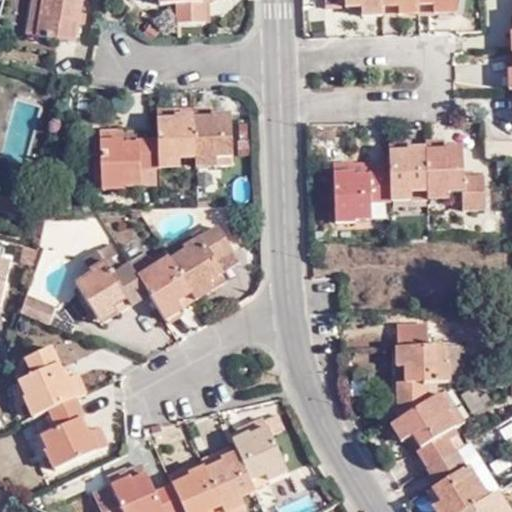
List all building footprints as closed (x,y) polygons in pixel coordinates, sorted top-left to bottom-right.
[(28,0),(23,35),(36,37),(42,0),(28,0)] [(42,0),(36,37),(76,43),(82,0),(42,0)] [(159,0),(160,5),(176,5),(177,25),(206,24),(205,4),(203,4),(202,0),(159,0)] [(361,9),(383,8),(382,0),(324,0),(325,4),(344,4),(345,9),(361,9)] [(420,7),(419,0),(382,0),(383,8),(420,7)] [(419,0),(420,7),(433,7),(434,16),(457,15),(455,0),(419,0)] [(419,16),(420,7),(383,8),(383,16),(398,16),(398,17),(419,16)] [(433,7),(420,7),(419,16),(420,17),(434,16),(433,7)] [(194,116),(194,120),(212,120),(212,116),(211,110),(211,109),(193,110),(194,116)] [(176,121),(176,117),(175,110),(156,111),(156,122),(176,121)] [(212,120),(194,120),(195,158),(232,157),(231,115),(225,116),(212,116),(212,120)] [(195,158),(194,120),(194,116),(176,117),(176,121),(156,122),(157,141),(158,169),(180,169),(180,159),(195,159),(195,158)] [(139,145),(139,142),(138,131),(100,132),(100,142),(124,142),(124,145),(139,145)] [(140,170),(158,169),(157,141),(139,142),(139,145),(124,145),(124,142),(100,142),(102,192),(125,191),(125,188),(140,188),(140,170)] [(426,150),(426,153),(444,153),(443,149),(444,142),(426,143),(426,150)] [(408,154),(408,150),(407,143),(389,144),(389,155),(408,154)] [(444,153),(426,153),(427,192),(427,194),(449,194),(462,193),(463,213),(485,213),(484,180),(464,180),(463,149),(443,149),(444,153)] [(427,192),(426,153),(426,150),(408,150),(408,154),(389,155),(389,164),(390,174),(390,193),(427,192)] [(232,157),(195,158),(195,159),(195,168),(232,167),(232,157)] [(371,175),(390,174),(389,164),(371,165),(371,175)] [(333,175),(355,175),(354,165),(334,165),(333,175)] [(371,175),(371,165),(354,165),(355,175),(355,179),(371,179),(371,175)] [(249,173),(232,174),(232,204),(250,204),(249,173)] [(390,202),(390,193),(390,174),(371,175),(371,179),(355,179),(355,175),(333,175),(335,219),(356,219),(356,221),(372,221),(372,220),(372,203),(386,202),(390,202)] [(427,194),(427,192),(390,193),(390,202),(427,202),(427,194)] [(449,194),(427,194),(427,202),(450,201),(449,194)] [(372,220),(386,220),(386,202),(372,203),(372,220)] [(204,236),(169,258),(170,259),(192,294),(223,275),(216,265),(234,254),(218,227),(204,236)] [(166,252),(169,258),(204,236),(200,231),(184,241),(183,239),(165,250),(166,252)] [(149,297),(138,279),(130,265),(120,271),(112,258),(118,254),(111,243),(83,262),(91,275),(74,285),(96,320),(114,308),(128,299),(133,306),(149,297)] [(170,259),(169,258),(166,252),(150,262),(146,254),(130,265),(138,279),(170,259)] [(240,264),(234,254),(216,265),(223,275),(240,264)] [(192,294),(170,259),(138,279),(149,297),(160,314),(192,294)] [(0,301),(2,302),(11,263),(0,260),(0,301)] [(223,275),(192,294),(197,302),(228,283),(223,275)] [(197,302),(192,294),(160,314),(165,322),(197,302)] [(56,310),(27,298),(21,315),(49,326),(56,310)] [(119,316),(114,308),(96,320),(101,327),(119,316)] [(449,348),(449,384),(460,385),(459,347),(449,348)] [(38,417),(49,412),(75,400),(78,399),(69,379),(66,381),(51,348),(25,360),(32,377),(19,383),(26,399),(29,397),(38,417)] [(398,385),(399,422),(428,403),(427,385),(449,384),(449,348),(402,349),(403,370),(405,370),(406,384),(398,385)] [(69,379),(78,399),(87,395),(77,375),(69,379)] [(449,415),(457,428),(465,423),(445,392),(439,396),(451,414),(449,415)] [(416,454),(427,471),(456,453),(449,443),(458,437),(454,430),(457,428),(449,415),(451,414),(439,396),(428,403),(399,422),(397,423),(408,440),(412,437),(421,451),(416,454)] [(33,420),(38,417),(29,397),(26,399),(24,400),(33,420)] [(75,400),(49,412),(57,430),(41,437),(48,453),(51,451),(60,470),(99,453),(90,433),(87,435),(80,420),(84,418),(75,400)] [(30,441),(55,430),(49,417),(24,428),(30,441)] [(235,433),(238,440),(249,434),(251,437),(268,429),(264,420),(235,433)] [(401,444),(408,440),(397,423),(390,427),(401,444)] [(99,429),(90,433),(99,453),(108,448),(99,429)] [(249,434),(238,440),(233,442),(237,454),(250,482),(285,466),(268,429),(251,437),(249,434)] [(470,444),(456,453),(467,469),(468,468),(488,500),(501,492),(470,444)] [(221,461),(233,456),(230,448),(202,461),(204,464),(205,468),(206,470),(222,463),(221,461)] [(51,451),(48,453),(45,453),(54,473),(60,470),(51,451)] [(456,453),(427,471),(438,488),(433,491),(441,503),(439,504),(444,511),(468,511),(488,500),(468,468),(467,469),(456,453)] [(250,482),(237,454),(233,456),(221,461),(222,463),(206,470),(223,507),(224,511),(246,511),(242,499),(255,493),(253,489),(250,482)] [(131,483),(147,476),(142,464),(108,479),(111,488),(130,480),(131,483)] [(205,468),(204,464),(186,472),(188,476),(205,468)] [(250,482),(253,489),(288,474),(285,466),(250,482)] [(211,511),(223,507),(206,470),(205,468),(188,476),(189,479),(172,487),(173,488),(183,511),(211,511)] [(189,479),(188,476),(186,472),(185,469),(168,477),(172,487),(189,479)] [(183,511),(173,488),(155,495),(147,476),(131,483),(130,480),(111,488),(121,511),(183,511)] [(100,511),(121,511),(111,488),(94,496),(100,511)]
